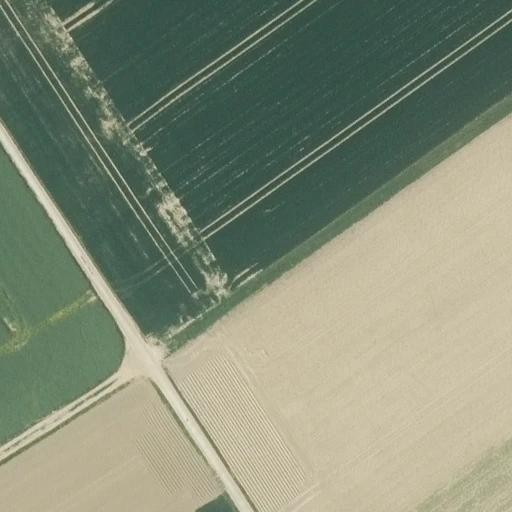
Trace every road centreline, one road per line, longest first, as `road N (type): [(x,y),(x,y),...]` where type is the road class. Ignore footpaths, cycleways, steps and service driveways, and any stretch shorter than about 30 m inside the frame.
road 1 (track): [(0,456),(148,363),(511,101)]
road 2 (track): [(0,138),(245,511)]
